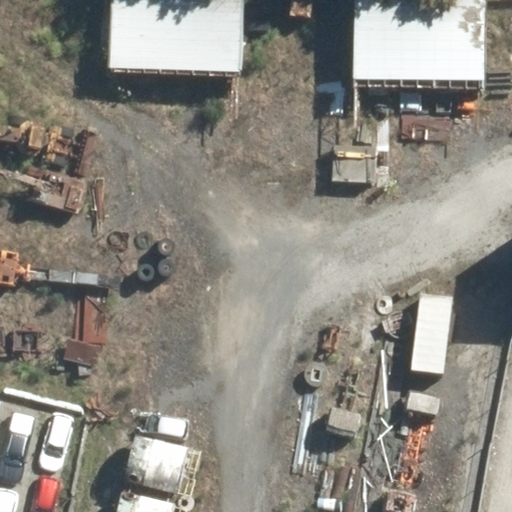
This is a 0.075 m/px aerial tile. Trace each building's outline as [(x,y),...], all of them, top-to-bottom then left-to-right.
[(252,0),(112,0),(110,75),(250,79),(252,0)] [(490,0),(358,0),(356,84),(488,88),(490,0)] [(390,147),(335,145),(333,188),(388,190),(390,147)] [(288,511),(295,433),(258,430),(251,511),(288,511)] [(183,511),(185,506),(121,491),(115,511),(183,511)]
